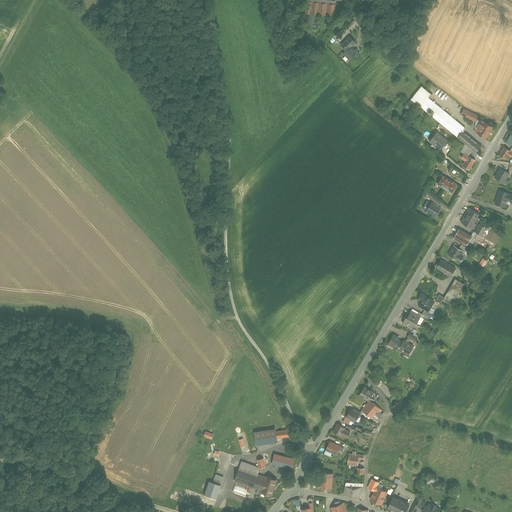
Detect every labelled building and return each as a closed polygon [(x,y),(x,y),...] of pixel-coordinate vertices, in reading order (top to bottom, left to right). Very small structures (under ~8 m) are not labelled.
[(323,0),(307,0),(306,11),(310,11),(318,12),(336,14),(338,2),(323,0)] [(318,12),(310,11),(309,20),(317,20),(318,12)] [(358,40),(352,33),(343,41),(347,45),(343,49),(347,54),(350,57),(351,58),(360,50),(354,44),(358,40)] [(420,101),(459,134),(465,127),(467,125),(431,95),(433,92),(424,84),(413,97),(411,99),(418,104),(420,101)] [(466,105),(463,112),(479,119),(482,113),(472,108),(466,105)] [(488,136),(496,124),(484,116),(476,128),(488,136)] [(465,127),(459,134),(472,145),(478,149),(484,142),(465,127)] [(439,128),(431,138),(442,147),(450,137),(439,128)] [(511,147),(505,143),(500,151),(507,155),(509,152),(511,153),(511,147)] [(480,151),(478,149),(472,145),(470,147),(472,149),(478,154),(480,151)] [(472,167),(478,157),(470,153),(465,150),(462,155),(467,158),(464,162),(472,167)] [(511,169),(501,164),(496,174),(507,180),(511,169)] [(444,172),(439,180),(454,190),(459,181),(448,174),(444,172)] [(511,190),(500,186),(495,200),(508,204),(510,198),(511,198),(511,190)] [(441,201),(444,198),(429,187),(425,192),(428,194),(430,193),(441,201)] [(433,198),(428,207),(437,213),(443,204),(433,198)] [(483,211),(470,204),(462,219),(475,226),(483,211)] [(488,224),(481,220),(477,228),(481,231),(483,232),(488,224)] [(502,231),(488,224),(483,232),(487,234),(485,238),(496,244),(502,231)] [(458,230),(471,237),(474,233),(461,225),(458,230)] [(458,230),(455,235),(468,243),(471,237),(458,230)] [(485,238),(487,234),(483,232),(481,231),(477,238),(483,241),(485,238)] [(465,246),(455,240),(449,252),(462,259),(466,253),(462,251),(465,246)] [(458,265),(443,256),(441,260),(439,259),(437,264),(453,273),(458,265)] [(466,268),(463,273),(471,277),(473,273),(466,268)] [(469,282),(457,275),(444,297),(456,304),(469,282)] [(433,295),(423,289),(420,295),(419,297),(423,300),(421,303),(426,306),(430,309),(431,308),(435,300),(431,298),(433,295)] [(430,309),(426,306),(424,311),(432,315),(435,310),(431,308),(430,309)] [(414,325),(419,318),(422,312),(412,307),(409,312),(408,312),(404,319),(414,325)] [(412,328),(408,334),(417,339),(420,333),(417,331),(414,329),(412,328)] [(402,336),(395,331),(389,340),(397,345),(397,344),(401,338),(402,336)] [(405,337),(404,340),(400,345),(400,347),(410,353),(416,344),(405,337)] [(382,380),(376,385),(391,400),(396,395),(382,380)] [(375,392),(365,385),(359,394),(369,401),(375,392)] [(370,400),(362,409),(372,417),(378,410),(380,408),(370,400)] [(398,403),(396,401),(391,408),(398,413),(406,404),(401,400),(398,403)] [(360,415),(356,412),(357,411),(351,407),(343,421),(348,425),(352,419),(356,422),(360,415)] [(383,414),(378,410),(372,417),(377,422),(383,414)] [(344,427),(337,423),(332,431),(340,435),(343,430),(344,427)] [(257,428),(259,442),(280,439),(280,435),(279,427),(278,425),(257,428)] [(293,425),(279,427),(280,435),(294,433),(293,425)] [(215,431),(207,428),(205,434),(213,437),(215,431)] [(343,430),(340,435),(347,439),(350,433),(343,430)] [(341,446),(330,441),(325,451),(330,452),(337,455),(341,446)] [(297,455),(276,451),(273,462),(286,465),(294,467),(297,455)] [(352,453),(349,453),(347,465),(358,466),(358,459),(363,460),(364,455),(355,454),(355,451),(352,451),(352,453)] [(377,453),(372,468),(388,474),(394,460),(377,453)] [(240,467),(259,473),(262,465),(242,459),(240,467)] [(240,467),(236,479),(262,488),(266,475),(259,473),(240,467)] [(217,472),(214,480),(222,483),(225,475),(217,472)] [(267,472),(266,475),(262,488),(262,489),(273,493),(279,476),(267,472)] [(321,488),(331,490),(333,475),(323,474),(321,488)] [(218,497),(223,483),(222,483),(214,480),(210,478),(209,483),(205,493),(218,497)] [(367,488),(374,491),(376,486),(378,481),(372,478),(367,488)] [(345,483),(343,494),(361,498),(364,483),(345,483)] [(382,506),(388,492),(376,486),(374,491),(370,500),(382,506)] [(406,511),(410,505),(393,497),(388,508),(392,510),(391,511),(392,511),(406,511)] [(423,511),(427,505),(420,501),(416,507),(423,511)] [(348,511),(344,502),(330,508),(331,511),(348,511)]
